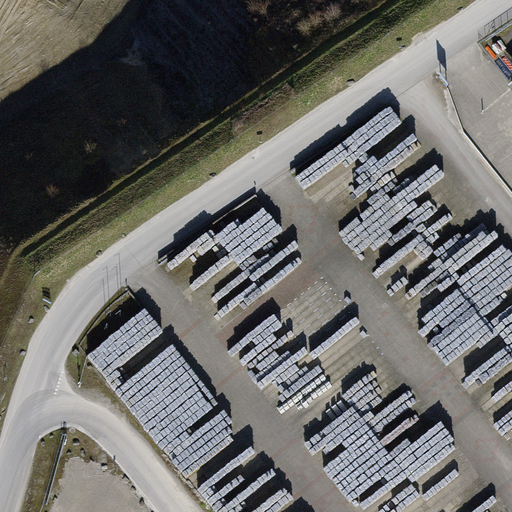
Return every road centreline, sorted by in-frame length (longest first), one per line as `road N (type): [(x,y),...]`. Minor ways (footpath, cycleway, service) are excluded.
road 1 (unknown): [(276,157),(511,455)]
road 2 (unknown): [(127,258),(344,511)]
road 3 (unknown): [(58,326),(190,511)]
road 4 (unknown): [(414,64),(511,195)]
